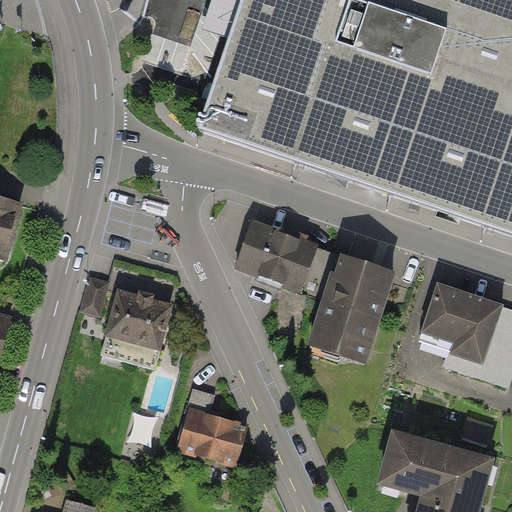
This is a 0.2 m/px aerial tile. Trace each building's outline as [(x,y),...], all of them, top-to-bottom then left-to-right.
[(511,0),(185,0),(156,85),(207,102),(196,133),(511,239),(511,0)] [(0,261),(4,262),(19,207),(0,201),(2,196),(0,195),(0,261)] [(303,291),(320,244),(252,221),(235,268),(303,291)] [(365,366),(398,269),(333,246),(299,344),(365,366)] [(511,309),(435,284),(416,342),(511,373),(511,309)] [(107,291),(88,286),(80,314),(99,319),(107,291)] [(154,376),(172,312),(116,297),(98,361),(154,376)] [(236,476),(248,433),(185,414),(172,457),(236,476)] [(479,511),(496,452),(392,423),(377,477),(421,489),(414,511),(479,511)]
